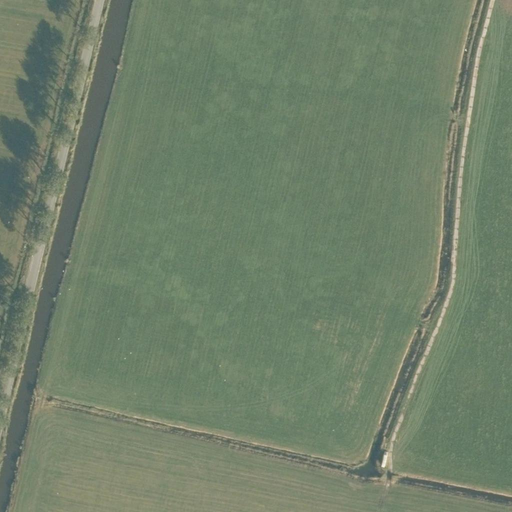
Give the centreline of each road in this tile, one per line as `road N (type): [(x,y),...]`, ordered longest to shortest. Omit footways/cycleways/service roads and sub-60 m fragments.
road 1 (track): [(495,0),(476,70),(449,302),(402,415),(379,508)]
road 2 (tertiary): [(0,422),(101,0)]
